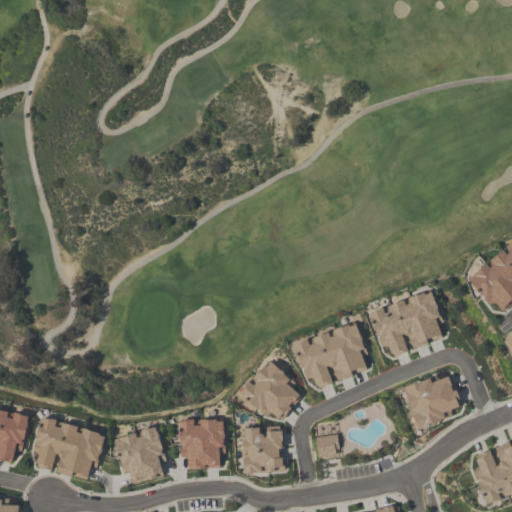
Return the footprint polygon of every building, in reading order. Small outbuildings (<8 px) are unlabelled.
[(511,242),(469,277),(468,279),(471,285),(479,294),(481,295),(489,307),(493,304),(495,304),(503,312),(510,307),(511,305),(511,242)] [(441,336),(439,325),(442,322),(429,291),(370,314),(371,320),(382,348),(388,346),(394,357),(401,354),(407,352),(402,335),(405,334),(408,337),(413,349),(422,347),(426,345),(428,344),(429,344),(429,343),(434,341),(442,338),(441,336)] [(366,369),(362,356),(368,353),(354,323),(308,341),(295,346),(299,362),(306,380),(313,378),(318,390),(326,386),(331,384),(332,383),(327,368),(330,366),(331,368),(333,368),(338,381),(346,379),(351,377),(353,376),(354,374),(359,372),(366,369)] [(270,363),(289,380),(295,383),(292,389),(301,398),(296,404),(292,408),(290,410),(286,414),(282,420),(276,418),(271,413),(266,418),(257,409),(252,410),(238,394),(245,389),(246,384),(253,378),(267,363),(270,363)] [(404,389),(408,403),(410,409),(407,411),(417,439),(423,436),(420,429),(452,415),(451,409),(462,405),(459,397),(454,385),(451,376),(438,380),(435,375),(404,389)] [(0,410),(28,417),(26,432),(21,452),(15,452),(10,463),(5,462),(0,460),(0,410)] [(42,418),(57,420),(57,422),(93,431),(94,432),(104,435),(100,455),(97,461),(96,469),(91,468),(86,480),(78,478),(72,477),(70,477),(66,476),(61,475),(54,472),(54,467),(52,468),(51,471),(43,468),(37,466),(36,461),(38,453),(33,451),(40,421),(42,418)] [(219,466),(220,454),(225,453),(221,419),(194,421),(192,420),(180,422),(180,435),(181,457),(188,458),(188,464),(188,469),(188,470),(207,469),(212,468),(218,468),(219,466)] [(245,429),(260,428),(261,435),(265,437),(267,437),(267,432),(266,427),(279,426),(282,432),(282,441),(284,454),(285,471),(259,473),(241,474),(242,451),(243,442),(245,429)] [(156,427),(166,461),(161,465),(162,470),(163,476),(133,485),(132,483),(131,479),(129,472),(123,474),(118,461),(113,440),(135,432),(142,430),(156,427)] [(323,457),(332,454),(328,440),(319,443),(323,457)] [(511,494),(501,499),(487,504),(479,489),(473,472),(479,469),(476,460),(476,456),(483,453),(490,451),(496,466),(498,466),(499,463),(500,462),(495,448),(502,446),(501,444),(502,444),(507,442),(509,442),(511,446),(511,445),(511,494)] [(0,511),(21,511),(21,505),(9,505),(9,498),(0,498),(0,511)]
